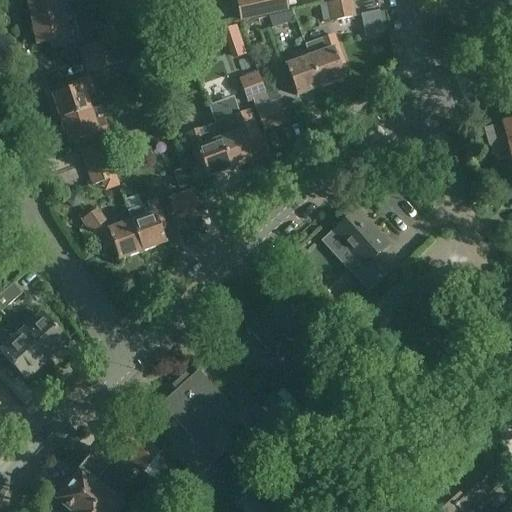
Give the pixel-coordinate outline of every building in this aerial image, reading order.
[(25,0),(31,22),(62,16),(58,0),(25,0)] [(285,0),(235,0),(240,22),(288,11),(285,0)] [(331,23),(354,18),(352,7),(329,11),(331,23)] [(485,33),(511,23),(511,13),(510,7),(480,18),(485,33)] [(78,43),(72,14),(62,16),(31,22),(36,47),(52,44),(53,49),(78,43)] [(225,28),(230,42),(241,38),(236,25),(231,26),(225,28)] [(308,57),(319,88),(343,79),(337,63),(342,61),(333,35),(304,46),(304,44),(303,45),(308,57)] [(78,50),(82,61),(105,54),(101,42),(78,50)] [(123,47),(105,54),(82,61),(86,74),(128,59),(123,47)] [(164,54),(146,60),(152,81),(171,76),(164,54)] [(319,88),(308,57),(279,68),(284,82),(289,81),(295,97),(319,88)] [(267,106),(256,75),(236,82),(244,104),(252,101),(263,132),(275,128),(267,106)] [(50,97),(58,120),(89,109),(85,98),(93,95),(88,78),(64,86),(66,91),(50,97)] [(102,85),(106,99),(126,94),(122,79),(102,85)] [(269,154),(263,138),(260,138),(255,125),(248,127),(242,112),(233,115),(227,100),(208,107),(214,123),(230,169),(269,154)] [(279,102),(267,106),(275,128),(287,124),(279,102)] [(93,122),(89,109),(58,120),(66,144),(83,138),(85,143),(108,135),(102,119),(93,122)] [(511,122),(503,125),(504,127),(485,131),(490,147),(499,153),(509,150),(511,162),(511,122)] [(230,169),(214,123),(196,130),(196,129),(184,134),(196,164),(202,162),(208,177),(230,169)] [(80,151),(84,163),(106,155),(102,143),(80,151)] [(88,174),(110,167),(106,155),(84,163),(88,174)] [(180,196),(188,218),(200,214),(191,191),(180,196)] [(188,218),(180,196),(168,200),(176,222),(188,218)] [(164,226),(159,212),(155,200),(146,204),(147,205),(126,213),(130,222),(141,252),(165,244),(159,227),(164,226)] [(117,261),(141,252),(130,222),(109,229),(96,210),(82,220),(101,249),(112,245),(117,261)] [(386,277),(371,260),(387,245),(355,211),(331,234),(359,265),(350,274),(368,293),(386,277)] [(452,332),(422,299),(426,296),(407,275),(365,314),(380,330),(392,319),(426,356),(452,332)] [(0,311),(0,312),(21,293),(12,283),(0,294),(0,311)] [(274,303),(246,328),(267,351),(284,336),(287,340),(293,341),(299,336),(299,330),(286,315),(287,309),(281,303),(274,303)] [(41,315),(20,334),(45,362),(66,343),(41,315)] [(227,327),(215,338),(231,356),(243,345),(227,327)] [(45,362),(20,334),(0,351),(0,352),(25,380),(45,362)] [(196,482),(216,464),(202,448),(215,436),(205,425),(207,424),(206,423),(228,404),(199,371),(190,380),(185,374),(171,387),(176,392),(162,404),(188,433),(168,451),(196,482)] [(256,437),(272,422),(257,405),(241,420),(256,437)] [(146,473),(163,451),(124,421),(107,442),(146,473)] [(124,487),(119,483),(104,472),(112,461),(98,450),(90,461),(88,459),(77,472),(79,474),(68,488),(64,488),(57,497),(58,500),(49,511),(118,511),(124,505),(123,505),(125,502),(117,496),(124,487)] [(494,511),(482,498),(497,485),(476,462),(450,486),(449,485),(428,505),(434,511),(494,511)]
